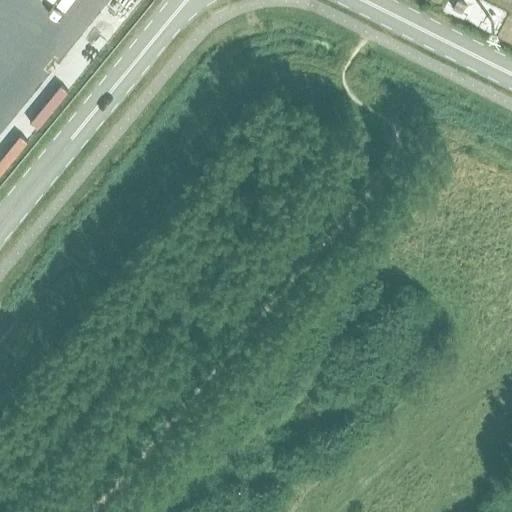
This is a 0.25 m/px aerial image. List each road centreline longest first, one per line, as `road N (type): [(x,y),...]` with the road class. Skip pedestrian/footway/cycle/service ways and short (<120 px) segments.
road 1 (tertiary): [(190,0),(0,225)]
road 2 (tertiary): [(511,75),(361,0)]
